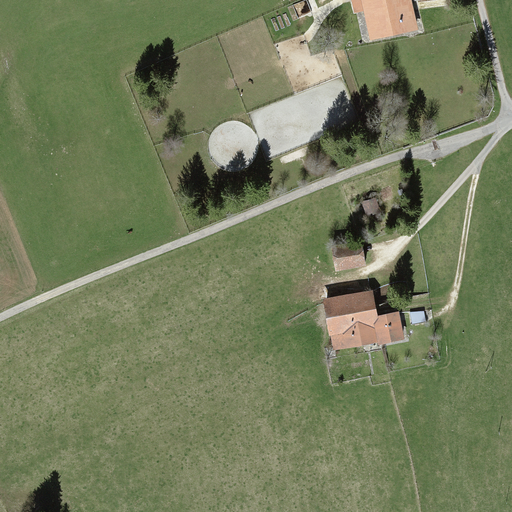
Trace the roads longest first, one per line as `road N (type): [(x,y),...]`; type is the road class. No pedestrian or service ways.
road 1 (unclassified): [(511,123),(370,165),(0,321)]
road 2 (unclassified): [(481,0),(511,118)]
